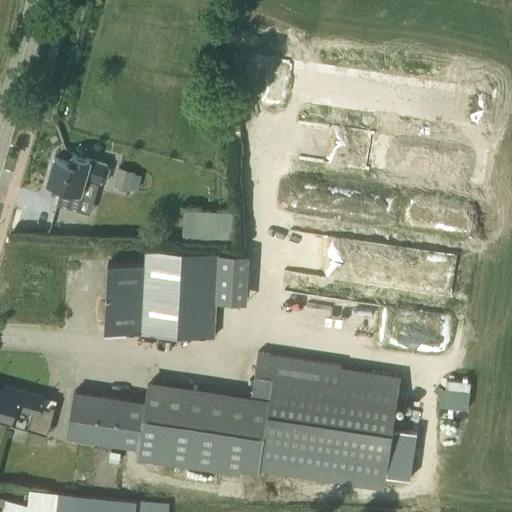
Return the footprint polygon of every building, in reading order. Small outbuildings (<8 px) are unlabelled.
[(46,182),(59,186),(54,203),(88,212),(94,192),(97,179),(103,181),(108,163),(72,153),(70,161),(53,157),(46,182)] [(134,160),(123,157),(120,167),(117,166),(112,185),(134,190),(139,170),(132,169),(134,160)] [(233,211),(185,208),(183,238),(231,241),(233,211)] [(144,331),(180,332),(215,334),(218,275),(245,276),(246,250),(183,247),(144,246),(143,262),(107,261),(104,329),(144,331)] [(313,329),(443,348),(442,351),(449,352),(454,316),(443,314),(442,321),(343,307),(343,312),(316,308),(313,329)] [(401,374),(256,351),(249,393),(148,377),(144,400),(74,389),(67,431),(138,442),(136,458),(239,475),(240,469),(259,472),(261,462),(384,481),(386,472),(411,476),(420,418),(395,414),(401,374)] [(442,376),(442,403),(468,403),(469,376),(442,376)] [(0,385),(0,418),(11,422),(16,408),(29,412),(25,427),(46,433),(55,403),(44,400),(46,393),(5,381),(3,387),(0,385)] [(441,433),(465,432),(464,404),(441,405),(441,433)] [(120,450),(110,449),(108,459),(119,460),(120,450)] [(29,487),(27,502),(0,494),(0,511),(168,511),(170,503),(29,487)]
